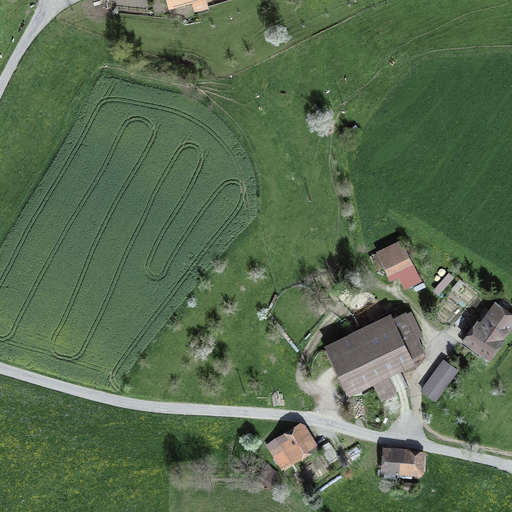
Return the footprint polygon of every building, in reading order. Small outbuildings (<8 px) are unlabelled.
[(402,241),(369,257),(376,271),(385,267),(390,277),(398,273),(405,286),(420,279),(402,241)] [(449,273),(435,290),(439,293),(453,277),(449,273)] [(467,340),(488,355),(511,323),(511,318),(495,306),(481,325),(479,324),(467,340)] [(390,319),(330,347),(349,388),(409,359),(408,357),(423,350),(404,312),(390,319)] [(423,391),(434,399),(456,369),(445,361),(423,391)] [(301,427),(270,446),(282,465),(313,446),(301,427)] [(384,469),(418,472),(420,455),(385,452),(384,469)] [(268,466),(259,477),(268,485),(278,474),(268,466)]
